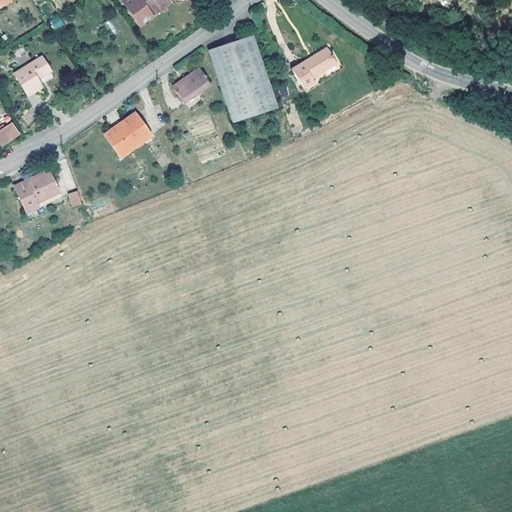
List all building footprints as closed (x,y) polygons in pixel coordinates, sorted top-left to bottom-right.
[(138,0),(147,14),(168,1),(168,0),(138,0)] [(170,5),(168,1),(147,14),(151,18),(170,5)] [(58,14),(48,20),(55,30),(64,25),(58,14)] [(231,123),(275,108),(251,36),(208,53),(231,123)] [(335,64),(325,49),(293,69),(303,88),(314,82),(312,77),(335,64)] [(34,82),(48,74),(39,60),(12,77),(26,98),(39,90),(34,82)] [(171,89),(184,107),(209,89),(196,71),(171,89)] [(132,116),(119,125),(121,127),(114,132),(112,130),(102,137),(118,160),(148,139),(132,116)] [(10,126),(0,132),(0,149),(17,139),(10,126)] [(47,172),(33,177),(35,180),(48,175),(47,172)] [(57,197),(48,175),(35,180),(33,177),(12,185),(22,211),(57,197)] [(67,194),(72,207),(82,204),(77,190),(67,194)] [(31,244),(20,250),(24,258),(35,252),(31,244)]
